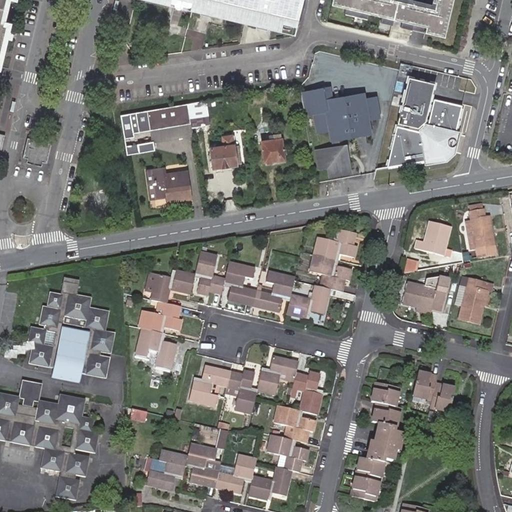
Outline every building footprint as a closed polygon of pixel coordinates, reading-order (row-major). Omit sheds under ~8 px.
[(166,0),(173,3),(177,9),(183,6),(202,8),(212,10),(259,22),(269,24),(277,26),(278,23),(279,18),(293,22),(297,0),(166,0)] [(449,0),(427,0),(426,5),(402,0),(329,0),(329,4),(343,7),(342,12),(363,17),(364,12),(378,15),(377,21),(388,23),(390,18),(423,26),(421,32),(442,36),(449,0)] [(210,17),(212,10),(202,8),(201,15),(210,17)] [(268,31),(269,24),(259,22),(257,28),(268,31)] [(387,166),(446,158),(452,151),(462,105),(434,98),(427,126),(424,122),(433,82),(407,76),(387,166)] [(326,88),(299,92),(303,117),(313,115),(316,133),(328,131),(330,143),(332,142),(333,148),(315,151),(318,168),(327,166),(328,175),(347,171),(346,162),(339,163),(338,155),(344,154),(342,140),(368,136),(366,121),(378,119),(374,99),(362,101),(361,95),(328,101),(326,88)] [(188,104),(120,115),(124,138),(133,137),(132,132),(149,129),(189,122),(191,122),(188,104)] [(189,122),(149,129),(151,141),(191,135),(189,122)] [(47,137),(31,133),(30,138),(26,137),(22,158),(26,159),(25,163),(41,166),(42,162),(46,163),(50,142),(46,141),(47,137)] [(268,139),(261,141),(264,161),(280,158),(278,147),(281,146),(279,133),(268,135),(268,139)] [(233,143),(232,135),(221,137),(222,144),(209,147),(212,167),(236,163),(233,143)] [(154,141),(126,145),(127,154),(156,150),(154,141)] [(233,143),(236,163),(242,162),(239,142),(233,143)] [(186,170),(163,174),(163,168),(152,170),(156,197),(166,195),(167,200),(189,197),(186,170)] [(99,190),(96,187),(94,191),(90,191),(90,195),(87,197),(91,200),(92,205),(96,204),(99,206),(101,203),(105,202),(105,199),(108,196),(104,193),(103,189),(99,190)] [(483,211),(481,203),(468,206),(469,213),(483,211)] [(494,245),(491,228),(488,228),(487,218),(484,218),(483,211),(469,213),(471,221),(476,248),(494,245)] [(476,248),(471,221),(465,222),(470,249),(476,248)] [(445,248),(450,228),(428,222),(423,243),(416,241),(414,249),(449,258),(451,250),(445,248)] [(355,259),(358,247),(353,246),(356,234),(339,231),(336,242),(332,242),(316,238),(312,255),(335,260),(337,260),(338,260),(339,256),(355,259)] [(212,277),(217,257),(200,253),(195,274),(200,276),(200,279),(196,294),(208,296),(209,293),(220,296),(223,286),(224,283),(225,280),(212,277)] [(335,266),(334,266),(335,260),(312,255),(308,272),(321,275),(331,277),(328,289),(329,290),(342,293),(345,281),(349,282),(352,270),(335,266)] [(242,289),(244,279),(252,280),(255,269),(229,263),(225,280),(224,283),(231,285),(231,288),(227,301),(253,307),(256,292),(242,289)] [(195,278),(195,276),(175,272),(174,278),(170,278),(149,274),(145,292),(153,294),(151,301),(159,303),(166,304),(169,291),(190,296),(195,278)] [(282,299),(282,297),(290,298),(291,295),(294,279),(268,272),(265,283),(273,285),(272,291),(271,296),(260,293),(256,292),(253,307),(278,313),(282,299)] [(328,289),(331,277),(321,275),(319,287),(328,289)] [(111,355),(115,333),(106,332),(109,312),(90,308),(92,298),(76,295),(79,281),(64,278),(61,295),(49,293),(47,306),(58,308),(58,309),(42,307),(38,326),(44,327),(43,330),(30,327),(28,343),(32,344),(31,351),(28,364),(53,369),(51,378),(79,384),(81,375),(106,379),(110,358),(100,356),(100,353),(111,355)] [(431,312),(434,298),(443,301),(447,286),(436,283),(420,279),(418,285),(407,282),(401,305),(415,308),(431,312)] [(479,324),(482,308),(477,307),(481,290),(480,289),(482,283),(467,280),(465,289),(461,305),(458,319),(479,324)] [(489,294),(491,285),(482,283),(480,289),(481,290),(486,291),(486,293),(489,294)] [(323,316),(329,290),(328,289),(319,287),(313,286),(310,299),(291,295),(290,298),(289,301),(285,315),(305,320),(307,312),(309,312),(323,316)] [(461,305),(465,289),(460,288),(457,304),(461,305)] [(486,293),(486,291),(481,290),(477,307),(482,308),(486,293)] [(178,332),(181,321),(177,320),(175,319),(177,312),(178,313),(180,308),(166,304),(159,303),(156,315),(142,312),(138,328),(142,329),(162,334),(164,329),(178,332)] [(163,342),(160,341),(162,334),(142,329),(135,356),(146,358),(148,350),(157,352),(154,367),(169,371),(176,345),(163,342)] [(31,351),(32,344),(28,343),(21,344),(21,347),(13,346),(13,351),(4,350),(4,358),(16,360),(17,355),(25,355),(25,351),(31,351)] [(295,374),(298,363),(272,357),(269,370),(262,368),(256,391),(275,396),(279,379),(293,382),(295,374)] [(210,394),(212,384),(220,386),(226,387),(230,373),(222,371),(222,373),(215,371),(215,369),(204,367),(201,379),(194,377),(188,400),(214,407),(217,396),(210,394)] [(251,389),(255,375),(244,372),(242,376),(242,379),(237,377),(238,375),(230,373),(226,387),(238,390),(237,397),(233,410),(250,414),(255,394),(250,393),(251,389)] [(317,390),(320,376),(308,373),(307,377),(295,374),(293,382),(290,398),(294,399),(296,390),(304,392),(299,412),(302,412),(317,416),(321,395),(316,393),(317,390)] [(449,412),(454,389),(435,384),(437,377),(417,373),(412,396),(431,400),(429,407),(449,412)] [(79,416),(84,401),(59,393),(56,402),(40,403),(39,385),(22,379),(16,396),(0,390),(0,458),(32,469),(40,444),(42,466),(85,480),(92,458),(78,453),(93,452),(91,420),(79,416)] [(398,452),(404,429),(394,427),(391,427),(392,423),(395,424),(398,408),(393,407),(397,388),(374,382),(370,402),(375,403),(371,422),(378,424),(374,442),(370,441),(366,460),(359,458),(351,497),(374,502),(383,463),(381,463),(382,459),(384,460),(392,461),(394,451),(398,452)] [(217,396),(220,386),(212,384),(210,394),(217,396)] [(237,397),(238,390),(226,387),(226,389),(225,394),(237,397)] [(312,433),(315,422),(301,418),(298,417),(299,412),(278,407),(273,424),(286,427),(294,429),(291,441),(296,442),(305,444),(308,432),(312,433)] [(145,421),(147,413),(132,409),(130,418),(145,421)] [(291,441),(294,429),(286,427),(284,439),(291,441)] [(216,447),(223,449),(228,432),(220,430),(216,447)] [(306,462),(309,451),(294,447),(296,442),(291,441),(284,439),(271,436),(267,453),(280,456),(286,457),(283,470),(288,471),(291,472),(298,473),(301,461),(306,462)] [(215,488),(219,472),(204,469),(206,460),(214,462),(217,451),(190,444),(187,457),(185,464),(193,466),(192,469),(189,482),(215,488)] [(175,478),(176,475),(182,477),(185,467),(185,464),(187,457),(161,451),(158,462),(152,460),(149,472),(146,485),(171,492),(175,478)] [(244,481),(245,478),(252,480),(252,477),(257,459),(238,455),(234,469),(233,475),(219,472),(215,488),(241,494),(244,481)] [(283,470),(286,457),(280,456),(277,468),(283,470)] [(233,475),(234,469),(220,465),(219,472),(233,475)] [(285,497),(291,472),(288,471),(283,470),(277,468),(275,468),(272,482),(252,477),(252,480),(251,483),(248,496),(270,502),(272,494),(285,497)] [(57,477),(55,498),(75,500),(77,479),(57,477)]
